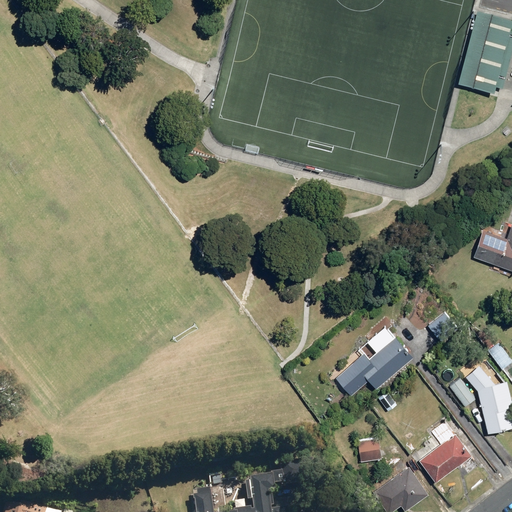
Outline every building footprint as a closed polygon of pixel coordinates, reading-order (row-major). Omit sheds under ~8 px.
[(460,81),(490,89),(496,90),(498,85),(503,86),(511,51),(511,17),(479,9),(476,20),(460,81)] [(474,257),(511,269),(511,221),(511,222),(507,237),(483,229),(474,257)] [(430,325),(443,340),(457,328),(444,313),(430,325)] [(335,378),(350,394),(369,378),(376,387),(413,354),(395,334),(369,357),(364,351),(335,378)] [(488,349),(503,369),(511,361),(511,358),(498,341),(488,349)] [(478,389),(489,432),(511,425),(511,418),(509,406),(511,405),(511,395),(511,396),(507,379),(495,382),(479,364),(466,375),(478,389)] [(449,385),(465,406),(475,398),(460,377),(449,385)] [(381,400),(388,410),(397,404),(389,394),(381,400)] [(420,459),(437,480),(459,463),(464,469),(474,461),(469,455),(472,453),(455,431),(453,433),(444,421),(431,431),(440,443),(420,459)] [(407,439),(417,453),(423,449),(420,446),(431,438),(424,428),(407,439)] [(358,440),(360,460),(381,457),(379,437),(358,440)] [(286,511),(285,507),(269,509),(267,491),(272,490),(271,484),(279,483),(280,485),(313,480),(310,460),(276,464),(277,474),(242,479),(245,501),(250,500),(251,507),(231,510),(230,511),(211,511),(208,488),(193,490),(194,496),(191,496),(193,511),(286,511)] [(374,490),(389,511),(401,503),(405,509),(428,493),(409,466),(374,490)] [(222,474),(212,476),(215,487),(225,485),(222,474)] [(43,511),(45,508),(5,496),(0,511),(43,511)]
